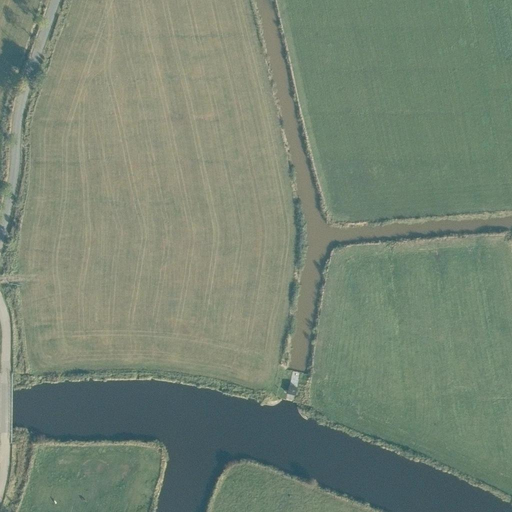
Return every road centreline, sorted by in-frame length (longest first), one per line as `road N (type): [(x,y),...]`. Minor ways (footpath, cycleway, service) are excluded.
road 1 (track): [(0,243),(21,103),(54,0)]
road 2 (track): [(2,442),(0,309)]
